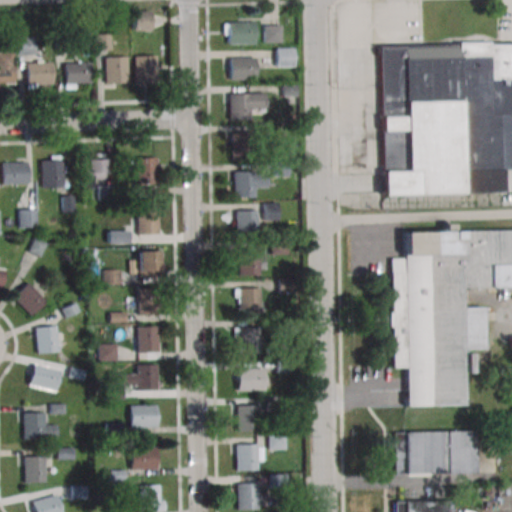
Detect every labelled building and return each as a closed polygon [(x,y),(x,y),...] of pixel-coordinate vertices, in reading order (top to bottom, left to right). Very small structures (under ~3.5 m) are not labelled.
[(131,31),(150,31),(150,11),(131,11),(131,31)] [(226,20),(252,20),(253,42),(226,43),(226,20)] [(262,42),(280,42),(280,24),(262,24),(262,42)] [(94,34),(94,50),(109,50),(109,34),(94,34)] [(33,37),(16,37),(16,55),(33,55),(33,37)] [(511,44),(379,45),(379,132),(393,132),(393,139),(381,139),(382,193),(500,193),(499,170),(511,169),(511,44)] [(274,66),(293,66),(293,47),(274,47),(274,66)] [(132,57),(154,56),(155,83),(133,84),(132,57)] [(227,57),(253,56),(253,76),(228,77),(227,57)] [(103,58),(125,57),(126,84),(104,85),(103,58)] [(0,63),(12,63),(12,84),(0,84),(0,63)] [(24,64),(50,63),(50,84),(25,85),(24,64)] [(63,64),(89,63),(89,84),(64,84),(63,64)] [(226,92),(248,92),(248,118),(227,118),(226,92)] [(229,131),(250,130),(251,156),(229,157),(229,131)] [(77,189),(93,190),(92,199),(108,199),(109,156),(78,155),(77,189)] [(133,158),(154,158),(155,185),(134,186),(133,158)] [(38,161),(60,161),(61,188),(39,189),(38,161)] [(0,163),(25,163),(25,184),(0,185),(0,163)] [(230,170),(252,170),(252,196),(231,196),(230,170)] [(73,210),(73,196),(60,196),(60,210),(73,210)] [(134,209),(156,208),(157,235),(135,236),(134,209)] [(35,227),(35,209),(16,209),(16,227),(35,227)] [(232,210),(254,209),(255,236),(233,237),(232,210)] [(511,228),(401,229),(402,258),(389,258),(390,367),(404,367),(405,406),(462,406),(462,350),(481,350),(480,307),(460,307),(460,288),(511,288),(511,228)] [(128,230),(106,230),(106,243),(128,243),(128,230)] [(26,250),(37,257),(47,240),(36,233),(26,250)] [(235,248),(257,248),(258,275),(236,276),(235,248)] [(161,250),(135,250),(135,276),(161,276),(161,250)] [(101,284),(119,284),(119,270),(101,270),(101,284)] [(45,300),(26,281),(11,297),(30,316),(45,300)] [(135,287),(156,286),(157,313),(136,314),(135,287)] [(235,288),(257,287),(258,314),(236,315),(235,288)] [(134,326),(155,325),(156,352),(135,353),(134,326)] [(235,327),(257,326),(258,353),(236,354),(235,327)] [(34,353),(56,352),(55,327),(34,327),(34,353)] [(115,361),(115,343),(96,343),(96,361),(115,361)] [(54,391),(59,369),(28,362),(23,384),(54,391)] [(134,364),(155,364),(156,389),(135,390),(134,364)] [(263,390),(263,368),(235,368),(235,390),(263,390)] [(234,404),(255,404),(256,430),(235,430),(234,404)] [(156,427),(156,405),(128,405),(128,427),(156,427)] [(43,412),(21,412),(21,438),(55,438),(55,424),(43,424),(43,412)] [(473,474),(473,431),(392,431),(392,474),(473,474)] [(234,444),(255,443),(255,469),(234,469),(234,444)] [(156,447),(128,447),(128,469),(156,469),(156,447)] [(43,456),(21,456),(21,482),(43,482),(43,456)] [(234,483),(256,482),(256,508),(235,509),(234,483)] [(136,484),(157,483),(158,509),(137,510),(136,484)] [(85,499),(85,491),(32,492),(32,511),(66,511),(66,499),(85,499)] [(451,511),(451,500),(392,501),(392,511),(451,511)]
